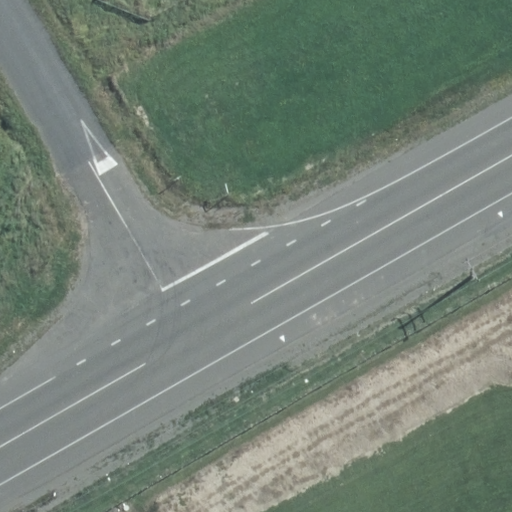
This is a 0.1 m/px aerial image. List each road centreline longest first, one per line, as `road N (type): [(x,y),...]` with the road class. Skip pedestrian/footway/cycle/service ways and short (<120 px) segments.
road 1 (unclassified): [(0,8),(191,339)]
road 2 (primary): [(511,155),(191,339)]
road 3 (primary): [(191,339),(0,446)]
